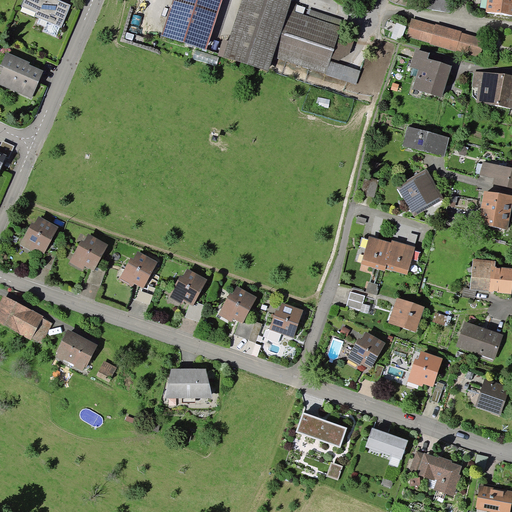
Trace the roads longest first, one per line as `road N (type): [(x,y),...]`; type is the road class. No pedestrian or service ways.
road 1 (residential): [(296,382),(0,279)]
road 2 (residential): [(425,225),(351,207),(296,382)]
road 3 (residential): [(511,455),(296,382)]
road 4 (residential): [(95,0),(32,143)]
